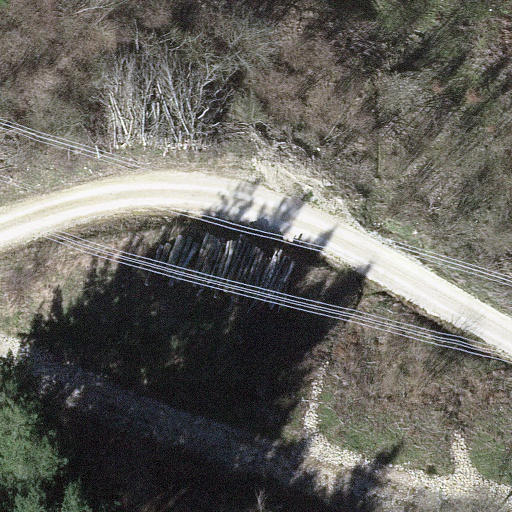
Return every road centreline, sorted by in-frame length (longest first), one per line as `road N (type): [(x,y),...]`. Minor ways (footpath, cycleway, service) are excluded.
road 1 (track): [(0,224),(140,190),(197,191),(315,228),(511,334)]
road 2 (track): [(0,344),(227,444),(467,511)]
